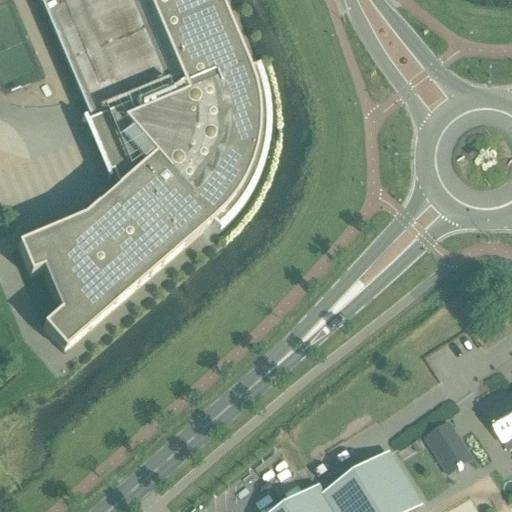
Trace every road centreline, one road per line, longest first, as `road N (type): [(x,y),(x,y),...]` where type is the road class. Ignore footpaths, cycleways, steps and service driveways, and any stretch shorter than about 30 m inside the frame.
road 1 (secondary): [(426,182),(264,375)]
road 2 (secondary): [(264,375),(303,351),(456,216)]
road 3 (secondary): [(105,511),(264,375)]
road 4 (secondary): [(347,0),(427,137)]
road 5 (secondary): [(470,100),(433,70),(375,0)]
